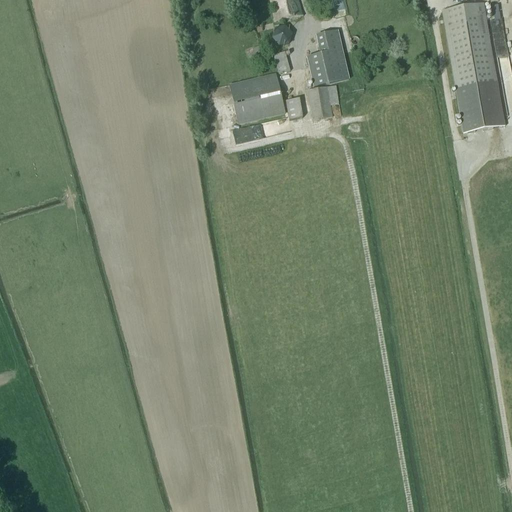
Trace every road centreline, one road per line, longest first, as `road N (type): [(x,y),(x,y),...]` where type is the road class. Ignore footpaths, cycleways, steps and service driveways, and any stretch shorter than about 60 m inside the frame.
road 1 (track): [(308,19),(296,52),(307,129),(341,141),(351,162),(410,511)]
road 2 (track): [(434,0),(511,465)]
